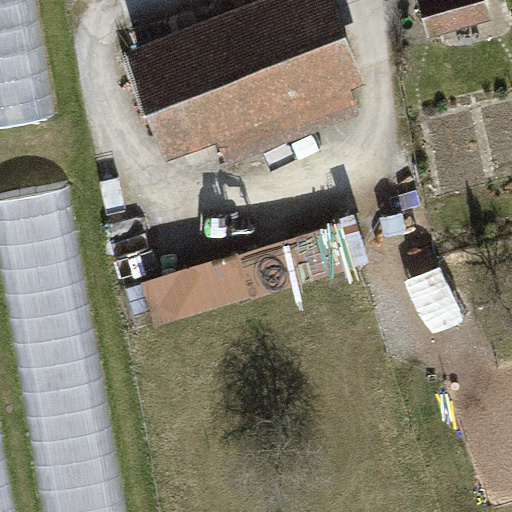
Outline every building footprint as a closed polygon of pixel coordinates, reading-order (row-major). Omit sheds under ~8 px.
[(0,0),(0,119),(56,109),(35,0),(0,0)] [(222,141),(358,92),(353,76),(366,72),(340,0),(225,0),(128,35),(166,141),(216,123),(222,141)] [(422,0),(429,25),(492,7),(490,0),(422,0)] [(362,106),(358,92),(222,141),(228,155),(362,106)] [(127,511),(69,183),(0,195),(0,270),(43,511),(127,511)] [(358,211),(142,274),(155,317),(371,254),(358,211)] [(0,511),(17,511),(0,414),(0,511)]
